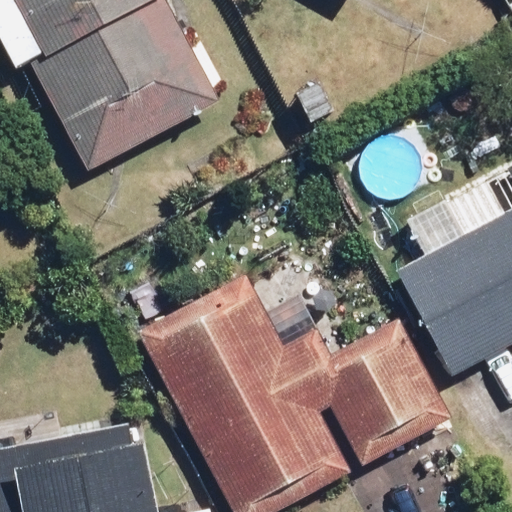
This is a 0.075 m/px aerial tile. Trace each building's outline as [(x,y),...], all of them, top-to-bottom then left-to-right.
[(39,61),(93,172),(230,105),(178,0),(0,0),(0,42),(15,73),(39,61)] [(330,64),(291,79),(312,132),(350,117),(330,64)] [(511,160),(445,197),(463,230),(397,267),(458,378),(511,348),(511,160)] [(343,349),(298,255),(147,326),(235,511),(300,511),(457,437),(402,321),(343,349)] [(59,411),(0,422),(0,511),(170,511),(151,412),(63,430),(59,411)]
